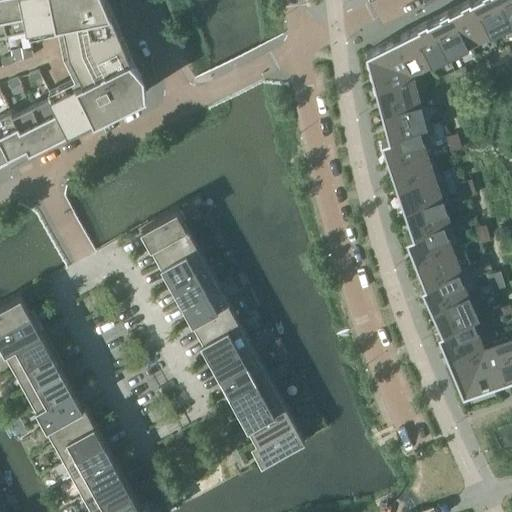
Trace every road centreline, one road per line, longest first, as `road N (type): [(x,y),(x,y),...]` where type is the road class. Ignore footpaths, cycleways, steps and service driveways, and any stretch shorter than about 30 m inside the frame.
road 1 (residential): [(89,270),(56,288),(140,444),(201,410),(119,254)]
road 2 (residential): [(297,50),(343,259),(413,440)]
road 3 (residential): [(41,180),(183,105)]
road 4 (residential): [(183,105),(297,50)]
